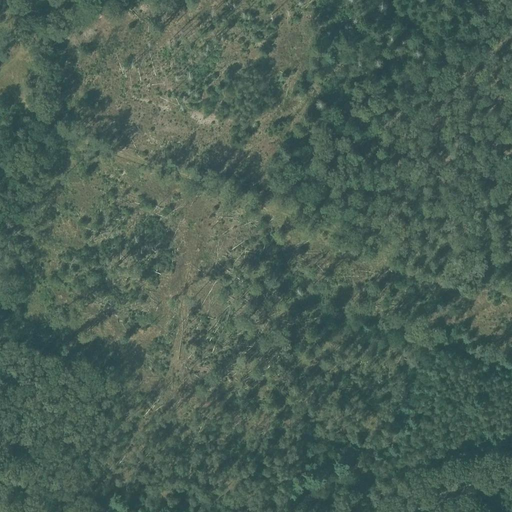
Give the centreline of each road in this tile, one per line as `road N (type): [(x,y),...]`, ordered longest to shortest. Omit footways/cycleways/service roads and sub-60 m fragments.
road 1 (track): [(202,191),(511,301)]
road 2 (unclassified): [(393,511),(511,476)]
